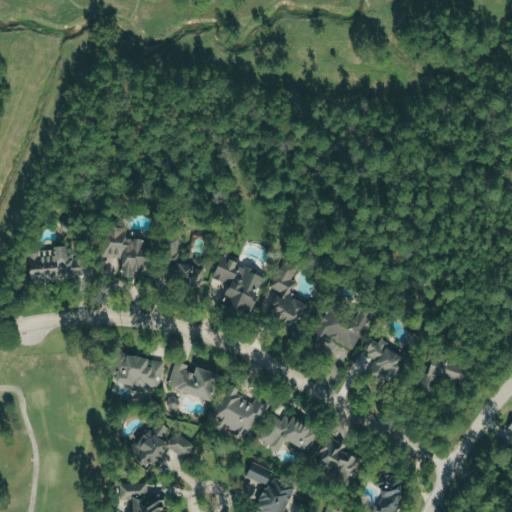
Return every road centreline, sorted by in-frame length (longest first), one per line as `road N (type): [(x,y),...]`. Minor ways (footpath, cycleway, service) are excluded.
road 1 (residential): [(450,466),(200,332),(99,317),(22,324)]
road 2 (residential): [(426,511),(472,431),(511,383)]
